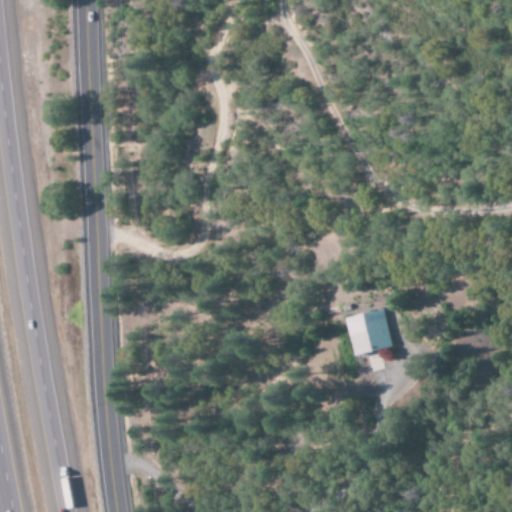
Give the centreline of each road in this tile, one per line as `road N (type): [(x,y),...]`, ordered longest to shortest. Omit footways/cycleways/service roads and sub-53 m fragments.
road 1 (motorway): [(70,511),(28,260),(1,0)]
road 2 (tertiary): [(80,0),(120,511)]
